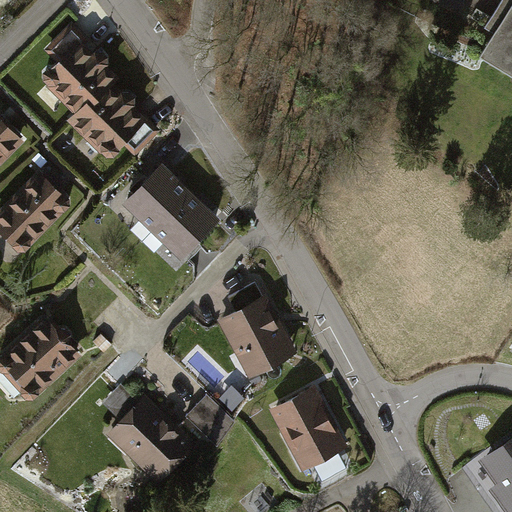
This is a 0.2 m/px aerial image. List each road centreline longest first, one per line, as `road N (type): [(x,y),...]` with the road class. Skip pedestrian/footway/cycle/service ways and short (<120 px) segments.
road 1 (unclassified): [(172,64),(275,223),(383,414)]
road 2 (track): [(144,340),(111,352),(5,458)]
road 3 (residential): [(511,382),(454,380),(383,414)]
